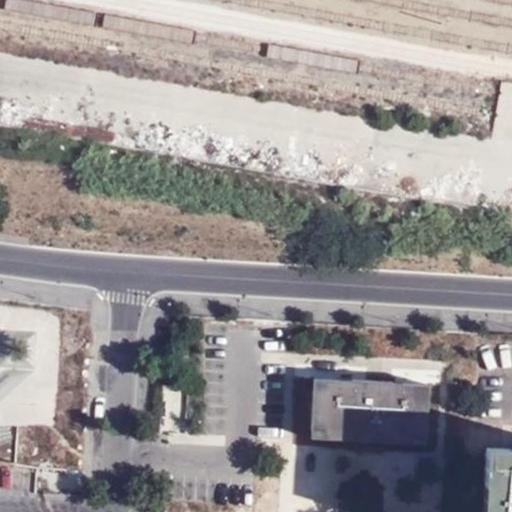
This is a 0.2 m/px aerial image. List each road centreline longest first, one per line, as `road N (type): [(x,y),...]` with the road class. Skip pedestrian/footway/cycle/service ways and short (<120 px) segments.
road 1 (residential): [(128,270),(511,295)]
road 2 (residential): [(113,511),(128,270)]
road 3 (residential): [(0,258),(128,270)]
